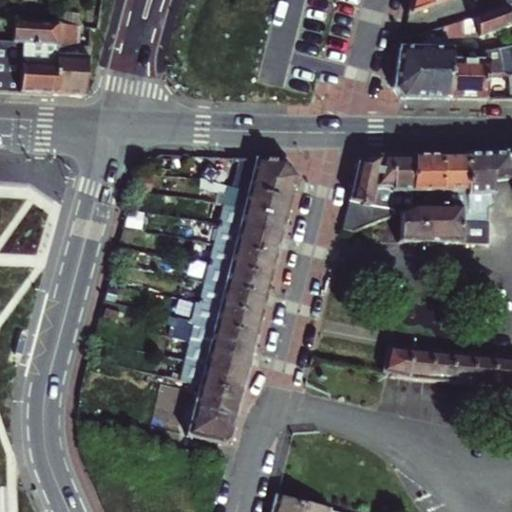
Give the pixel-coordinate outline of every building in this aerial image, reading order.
[(409,0),(408,7),(405,19),(456,0),(409,0)] [(433,40),(455,41),(488,35),(511,26),(511,3),(399,42),(391,87),(400,101),(448,101),(449,54),(432,53),(433,40)] [(0,90),(82,95),(84,74),(90,29),(24,23),(21,43),(0,41),(0,90)] [(432,53),(449,54),(455,54),(455,41),(433,40),(432,53)] [(510,101),(510,49),(488,54),(478,54),(455,54),(449,54),(448,101),(510,101)] [(511,153),(491,154),(492,180),(511,180),(511,153)] [(392,188),(393,154),(370,154),(357,164),(349,200),(342,227),(354,228),(366,224),(371,204),(375,188),(392,188)] [(393,154),(392,188),(392,189),(401,189),(401,211),(404,210),(412,207),(412,202),(412,189),(413,154),(393,154)] [(413,154),(412,189),(441,189),(440,154),(413,154)] [(467,194),(467,154),(440,154),(441,189),(456,189),(456,194),(467,194)] [(464,206),(463,243),(487,244),(487,207),(492,207),(492,180),(491,154),(467,154),(467,194),(467,206),(464,206)] [(219,158),(193,157),(192,175),(218,177),(219,158)] [(248,160),(234,159),(226,190),(240,193),(282,204),(288,180),(278,162),(248,160)] [(240,193),(226,190),(222,209),(235,213),(277,223),(282,204),(240,193)] [(402,241),(423,242),(423,206),(417,206),(412,207),(404,210),(402,241)] [(423,242),(444,242),(444,206),(442,206),(423,206),(423,242)] [(444,242),(463,243),(464,206),(444,206),(444,242)] [(235,213),(222,209),(218,229),(273,243),(277,223),(235,213)] [(218,229),(217,229),(211,248),(225,252),(268,262),(273,243),(218,229)] [(225,252),(211,248),(206,269),(220,272),(263,282),(268,262),(225,252)] [(220,272),(206,269),(201,288),(215,291),(258,301),(263,282),(220,272)] [(215,291),(201,288),(197,306),(211,309),(253,319),(258,301),(215,291)] [(211,309),(197,306),(192,325),(206,329),(248,339),(253,319),(211,309)] [(206,329),(192,325),(187,345),(201,349),(243,359),(248,339),(206,329)] [(201,349),(187,345),(182,364),(196,367),(238,378),(243,359),(201,349)] [(389,346),(382,371),(431,376),(434,350),(389,346)] [(434,350),(431,376),(471,381),(475,355),(434,350)] [(511,374),(511,358),(475,355),(471,381),(511,385),(511,374)] [(182,364),(177,383),(188,386),(191,387),(233,397),(238,378),(196,367),(182,364)] [(191,387),(188,386),(182,410),(185,411),(227,422),(233,397),(191,387)] [(182,410),(175,436),(214,446),(222,441),(227,422),(185,411),(182,410)] [(270,510),(269,511),(327,511),(328,511),(273,498),(270,510)]
